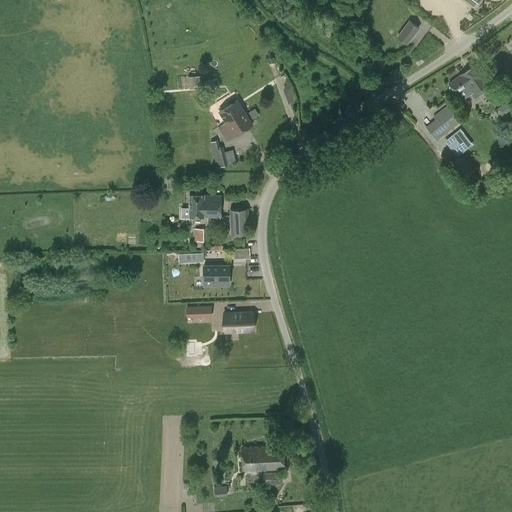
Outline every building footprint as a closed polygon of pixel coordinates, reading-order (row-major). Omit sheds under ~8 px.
[(409,20),(398,36),(407,43),(419,27),(409,20)] [(492,84),(477,62),(449,83),(457,95),(468,87),(474,97),(492,84)] [(188,76),(189,77),(190,89),(202,88),(202,76),(201,75),(188,76)] [(288,99),(296,95),(290,81),(281,85),(288,99)] [(504,99),(507,97),(502,90),(499,92),(504,99)] [(231,102),(219,110),(226,122),(244,111),(237,99),(235,100),(234,99),(231,101),(231,102)] [(511,108),(511,106),(508,102),(498,109),(502,115),(511,108)] [(437,141),(462,121),(448,104),(433,116),(435,119),(426,126),(437,141)] [(249,110),(253,117),(259,114),(255,107),(249,110)] [(226,140),(252,123),(244,111),(226,122),(218,127),(226,140)] [(456,155),(473,144),(462,127),(445,138),(456,155)] [(218,165),(229,162),(224,144),(219,146),(216,135),(210,137),(218,165)] [(451,162),(463,178),(471,173),(459,156),(451,162)] [(189,215),(206,216),(220,217),(220,195),(204,195),(204,193),(189,193),(189,215)] [(230,208),(231,233),(248,232),(247,207),(230,208)] [(204,241),(204,228),(195,228),(195,241),(204,241)] [(250,257),(249,246),(233,247),(233,257),(250,257)] [(203,262),(203,253),(178,254),(179,263),(203,262)] [(228,282),(228,283),(228,264),(204,264),(204,283),(205,283),(205,282),(228,282)] [(192,305),(193,315),(211,315),(210,304),(192,305)] [(252,328),(252,312),(237,312),(237,311),(223,311),(224,330),(237,330),(237,328),(252,328)] [(284,446),(241,448),(242,470),(285,467),(284,446)] [(281,472),(266,473),(266,485),(282,484),(281,472)]
